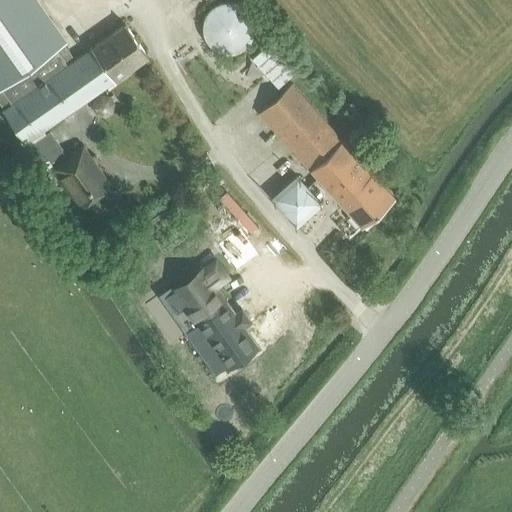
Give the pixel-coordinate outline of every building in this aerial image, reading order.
[(24,143),(146,57),(124,24),(73,60),(61,43),(64,42),(34,0),(0,0),(0,105),(2,109),(1,110),(24,143)] [(250,12),(247,9),(243,6),(240,4),(235,2),(231,1),(227,1),(222,2),(218,3),(214,5),(211,8),(208,11),(205,15),(204,19),(202,23),(202,27),(203,32),(204,36),(205,40),(208,44),(211,47),(215,50),(219,52),(223,53),(227,53),(232,53),(236,52),(240,51),(244,48),(247,45),(250,42),(252,38),(254,34),(254,29),(254,25),(253,20),(252,16),(250,12)] [(270,43),(253,59),(279,88),(297,72),(270,43)] [(360,228),(394,199),(342,140),(340,141),(291,84),(258,113),(310,170),(309,172),(360,228)] [(94,99),(92,107),(96,113),(105,115),(111,111),(113,102),(109,96),(100,94),(94,99)] [(77,208),(110,184),(82,144),(66,157),(60,149),(61,148),(48,130),(26,145),(38,164),(46,159),(51,166),(48,167),(66,192),(63,193),(71,204),(73,203),(77,208)] [(271,197),(296,225),(322,203),(296,174),(271,197)] [(215,260),(165,295),(176,312),(185,306),(197,323),(185,331),(215,373),(225,366),(227,369),(259,346),(244,325),(235,313),(226,300),(224,301),(213,286),(226,276),(215,260)] [(483,496),(511,494),(511,464),(482,465),(483,496)]
